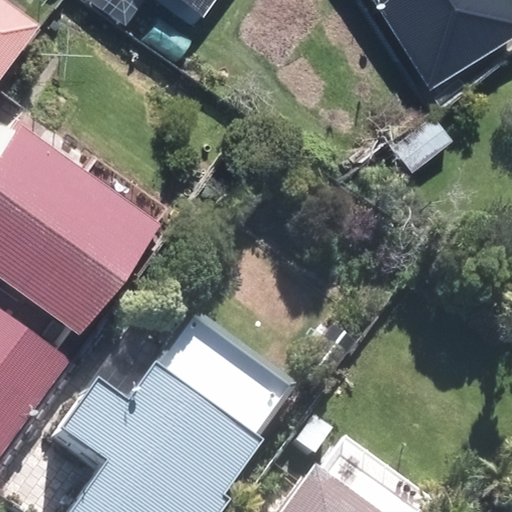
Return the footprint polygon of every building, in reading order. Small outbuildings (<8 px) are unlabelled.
[(0,0),(0,49),(23,16),(0,0)] [(172,0),(197,18),(209,0),(172,0)] [(511,39),(511,1),(511,0),(372,0),(431,91),(511,39)] [(381,145),(402,170),(443,137),(422,111),(381,145)] [(0,133),(0,296),(60,339),(139,228),(3,129),(0,133)] [(0,452),(69,359),(0,308),(0,452)] [(69,511),(222,511),(229,503),(221,497),(258,447),(150,368),(123,403),(95,382),(60,430),(105,464),(69,511)] [(339,511),(285,473),(257,511),(339,511)]
